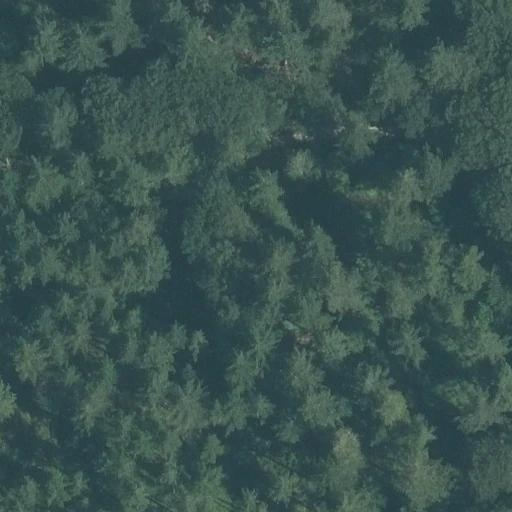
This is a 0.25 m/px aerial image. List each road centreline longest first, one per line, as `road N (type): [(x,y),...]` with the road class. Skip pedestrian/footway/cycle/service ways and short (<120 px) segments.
road 1 (track): [(225,124),(393,131),(454,151),(511,251)]
road 2 (track): [(215,0),(225,124)]
